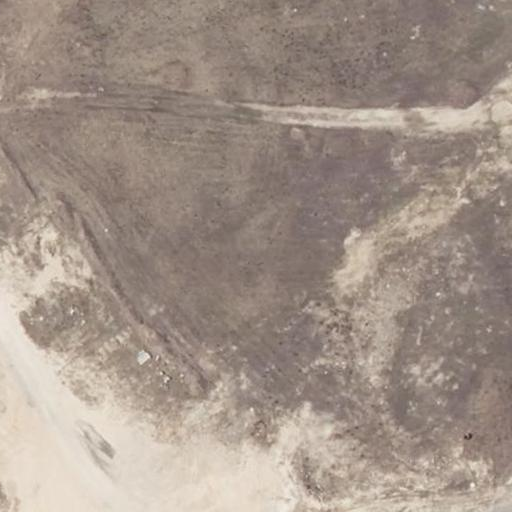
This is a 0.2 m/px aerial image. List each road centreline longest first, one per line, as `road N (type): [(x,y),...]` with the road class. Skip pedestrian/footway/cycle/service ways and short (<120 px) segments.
road 1 (track): [(45,511),(48,440),(34,369),(0,318)]
road 2 (track): [(34,369),(93,473),(134,511)]
